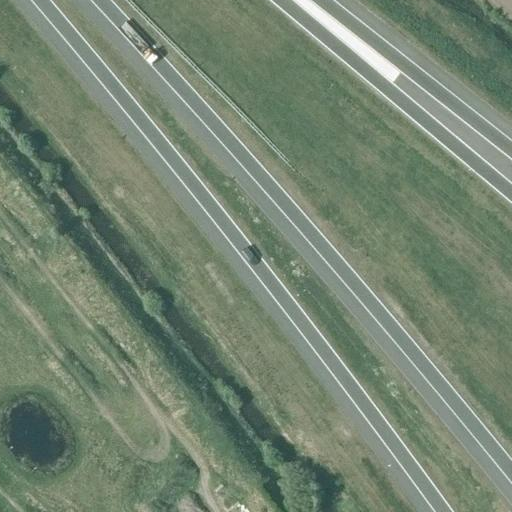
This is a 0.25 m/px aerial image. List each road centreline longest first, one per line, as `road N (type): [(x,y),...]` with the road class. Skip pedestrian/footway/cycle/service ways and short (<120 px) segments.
road 1 (motorway): [(37,0),(295,317),(438,511)]
road 2 (motorway): [(98,0),(245,161),(511,484)]
road 3 (motorway): [(511,195),(276,0)]
road 4 (motorway): [(511,151),(317,0)]
